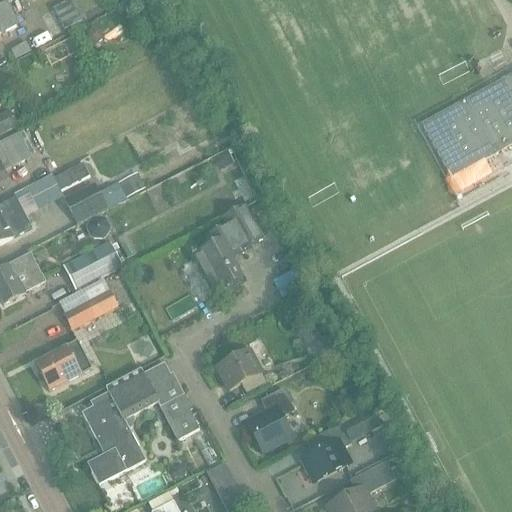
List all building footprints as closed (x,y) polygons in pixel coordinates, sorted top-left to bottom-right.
[(70,2),(53,10),(64,31),(81,23),(70,2)] [(95,29),(89,34),(90,42),(97,45),(103,40),(102,32),(95,29)] [(511,75),(510,77),(420,126),(449,180),(453,178),(463,195),(511,167),(511,75)] [(0,114),(0,137),(18,127),(8,110),(0,114)] [(25,130),(28,135),(21,139),(18,134),(0,143),(0,172),(1,175),(32,159),(23,142),(31,138),(32,141),(38,138),(32,126),(25,130)] [(227,152),(213,160),(219,172),(233,164),(227,152)] [(118,162),(104,168),(111,184),(124,179),(118,162)] [(136,175),(117,185),(125,200),(144,191),(136,175)] [(95,187),(65,202),(76,225),(106,210),(95,187)] [(0,247),(14,240),(8,228),(26,219),(16,199),(0,208),(0,247)] [(242,252),(262,241),(244,209),(223,220),(227,227),(206,239),(212,249),(193,259),(214,298),(241,283),(229,261),(243,254),(242,252)] [(86,227),(85,233),(88,239),(93,242),(102,242),(104,241),(108,234),(109,229),(106,223),(101,220),(94,219),(90,221),(86,227)] [(64,268),(76,292),(122,268),(109,244),(64,268)] [(0,272),(0,297),(3,304),(45,283),(31,257),(19,263),(0,272)] [(63,319),(71,334),(96,321),(116,309),(110,294),(63,319)] [(317,347),(323,358),(337,350),(331,339),(317,347)] [(35,366),(50,394),(92,371),(77,343),(35,366)] [(216,369),(229,393),(240,387),(246,396),(266,385),(248,352),(216,369)] [(82,415),(104,457),(87,466),(99,488),(146,463),(124,422),(157,405),(160,409),(177,443),(199,431),(190,413),(192,412),(178,386),(176,387),(164,365),(144,376),(141,371),(106,389),(108,395),(94,402),(96,407),(82,415)] [(292,440),(281,420),(294,413),(282,391),(259,403),(266,416),(246,426),(262,455),(292,440)] [(342,428),(350,445),(384,426),(375,409),(342,428)] [(302,462),(314,485),(351,466),(343,450),(351,446),(342,428),(332,433),(337,443),(302,462)] [(356,494),(327,509),(328,511),(374,511),(367,498),(382,490),(380,488),(395,481),(386,465),(372,472),(350,483),(356,494)] [(172,477),(178,480),(185,476),(186,470),(179,466),(173,469),(172,477)] [(223,466),(207,475),(223,505),(240,496),(223,466)] [(169,494),(149,505),(152,511),(158,511),(174,504),(169,494)] [(409,503),(411,507),(416,509),(422,507),(424,503),(422,497),(416,494),(410,497),(409,503)]
